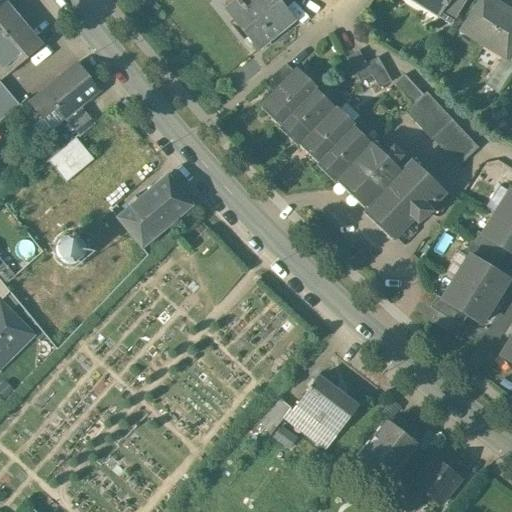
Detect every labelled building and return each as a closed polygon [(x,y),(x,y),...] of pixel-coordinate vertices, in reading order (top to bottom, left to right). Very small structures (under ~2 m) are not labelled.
[(276,0),(247,0),(242,4),(239,0),(237,0),(225,10),(258,50),(293,21),(276,0)] [(414,0),(438,14),(441,9),(442,10),(448,0),(414,0)] [(448,0),(442,10),(441,9),(438,14),(436,17),(451,26),(467,0),(448,0)] [(511,47),(511,13),(490,0),(481,0),(462,32),(503,57),(505,59),(508,54),(511,47)] [(42,46),(6,4),(0,9),(0,66),(7,75),(42,46)] [(358,51),(346,58),(360,82),(372,76),(366,64),(358,51)] [(503,57),(485,85),(499,94),(511,71),(511,56),(508,54),(505,59),(503,57)] [(391,82),(377,58),(366,64),(372,76),(379,89),(391,82)] [(76,64),(29,102),(42,119),(52,131),(64,120),(64,121),(80,108),(99,93),(100,92),(99,91),(77,64),(78,64),(77,63),(76,64)] [(286,64),(264,83),(274,94),(294,73),(286,64)] [(274,94),(264,104),(283,123),(314,92),(316,91),(296,71),(294,73),(274,94)] [(423,95),(404,75),(394,85),(413,105),(423,96),(423,95)] [(0,122),(19,106),(0,82),(0,122)] [(314,92),(283,123),(281,124),(301,144),(303,142),(302,142),(333,110),(332,110),(314,92)] [(423,95),(423,96),(413,105),(405,112),(422,131),(444,111),(426,93),(423,95)] [(80,108),(64,121),(78,137),(94,124),(80,108)] [(333,110),(302,142),(303,142),(321,160),(352,128),(352,129),(354,128),(334,108),(332,110),(333,110)] [(444,111),(422,131),(432,141),(432,140),(452,121),(444,111)] [(478,149),(452,121),(432,140),(441,149),(442,149),(450,158),(451,157),(459,166),(478,149)] [(352,128),(321,160),(319,161),(339,181),(341,179),(340,179),(371,147),(371,146),(370,147),(352,129),(352,128)] [(93,160),(76,139),(48,162),(66,183),(93,160)] [(383,158),(371,147),(340,179),(341,179),(368,206),(399,174),(392,167),(400,158),(400,155),(395,150),(392,150),(383,158)] [(368,206),(366,209),(395,237),(413,219),(417,223),(429,214),(429,210),(443,194),(410,163),(399,174),(368,206)] [(163,178),(154,186),(155,187),(152,190),(151,189),(150,191),(137,202),(134,197),(123,207),(126,211),(125,212),(119,218),(118,217),(117,219),(141,249),(181,215),(190,208),(191,208),(192,207),(177,188),(178,187),(171,179),(163,178)] [(511,193),(509,192),(496,214),(511,223),(511,193)] [(511,223),(496,214),(482,235),(482,236),(507,252),(511,254),(511,223)] [(507,252),(482,236),(482,235),(477,232),(470,243),(501,262),(507,252)] [(85,256),(87,249),(85,243),(82,238),(76,235),(70,234),(64,235),(59,238),(55,244),(54,250),(56,256),(59,261),(64,265),(71,266),(77,265),(82,261),(85,256)] [(224,256),(206,239),(193,252),(210,270),(224,256)] [(501,262),(470,243),(464,254),(469,257),(469,256),(495,272),(501,262)] [(495,272),(469,256),(469,257),(455,278),(494,303),(508,280),(495,272)] [(494,303),(455,278),(442,300),(467,316),(481,325),(494,303)] [(0,302),(9,293),(0,280),(0,302)] [(467,316),(442,300),(437,296),(430,308),(460,327),(467,316)] [(0,355),(6,350),(12,356),(31,337),(16,322),(17,321),(0,303),(0,355)] [(511,338),(501,357),(511,363),(511,338)] [(282,374),(266,393),(274,399),(290,380),(282,374)] [(356,407),(318,379),(311,389),(309,387),(306,391),(308,393),(297,408),(335,436),(356,407)] [(280,400),(265,418),(276,427),(291,409),(280,400)] [(403,437),(387,423),(359,457),(389,480),(416,447),(414,445),(414,441),(409,436),(403,437)] [(459,481),(431,459),(413,483),(423,491),(440,505),(459,481)] [(413,483),(396,504),(407,511),(423,491),(413,483)]
